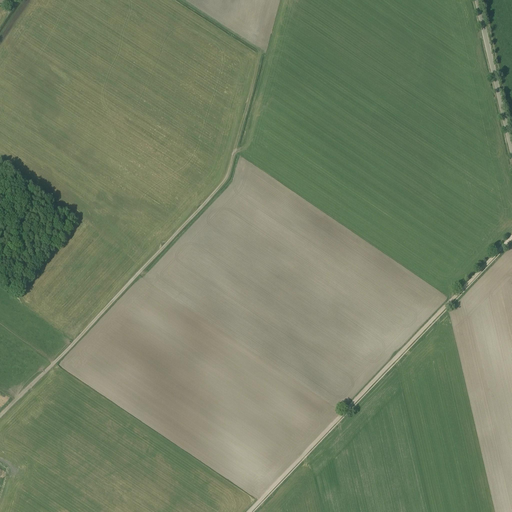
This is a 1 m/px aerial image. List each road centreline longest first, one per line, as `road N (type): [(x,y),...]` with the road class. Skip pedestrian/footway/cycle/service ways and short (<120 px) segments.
road 1 (track): [(511,236),(249,511)]
road 2 (unclassified): [(511,148),(477,0)]
